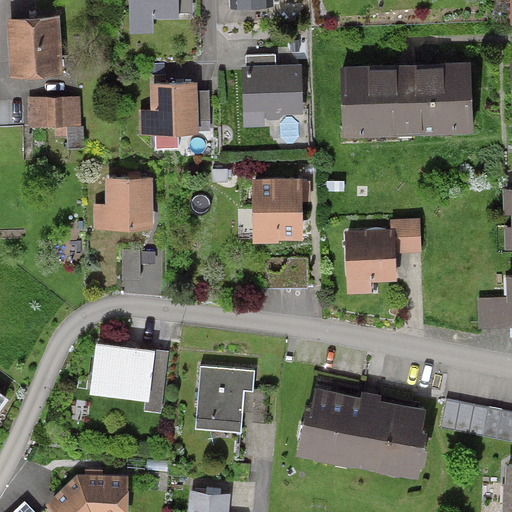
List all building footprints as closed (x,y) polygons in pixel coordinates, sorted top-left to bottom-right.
[(172,0),(131,0),(132,28),(148,28),(148,14),(173,14),(172,0)] [(52,71),(50,24),(12,26),(14,72),(52,71)] [(465,68),(345,72),(347,132),(467,129),(465,68)] [(296,69),(245,71),(246,111),(298,109),(296,69)] [(193,88),(151,88),(152,132),(194,131),(193,88)] [(78,95),(29,97),(30,127),(79,125),(78,95)] [(146,183),(108,184),(109,227),(147,227),(146,183)] [(297,236),(296,183),(256,184),(257,237),(297,236)] [(390,276),(388,234),(349,236),(351,278),(390,276)] [(264,259),(265,288),(307,287),(307,258),(264,259)] [(154,352),(100,346),(94,390),(148,397),(154,352)] [(253,367),(204,363),(199,422),(240,425),(244,383),(252,384),(253,367)] [(425,404),(323,385),(311,446),(414,466),(425,404)] [(511,410),(446,398),(441,427),(511,440),(511,410)] [(125,511),(127,473),(79,472),(52,499),(65,511),(125,511)] [(224,511),(227,492),(196,488),(193,511),(224,511)]
